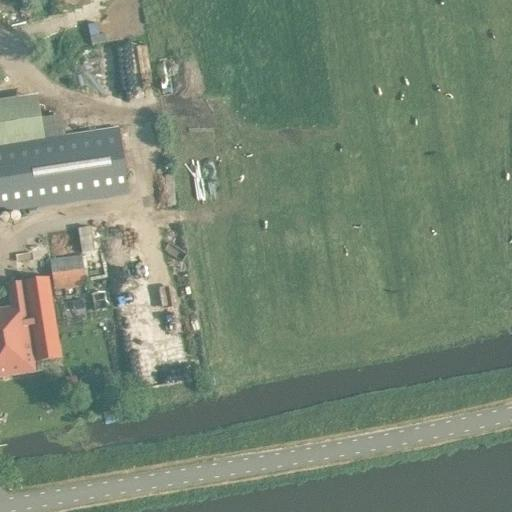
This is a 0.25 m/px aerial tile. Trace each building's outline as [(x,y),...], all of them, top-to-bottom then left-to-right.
[(114,67),(139,63),(135,40),(110,44),(114,67)] [(42,98),(0,105),(0,144),(65,135),(63,120),(45,123),(42,98)] [(0,144),(0,211),(127,193),(118,127),(65,135),(0,144)] [(46,237),(56,298),(88,292),(79,232),(46,237)] [(0,376),(41,371),(40,361),(59,359),(48,276),(4,282),(7,306),(0,306),(0,376)] [(186,381),(186,326),(126,326),(126,382),(186,381)]
